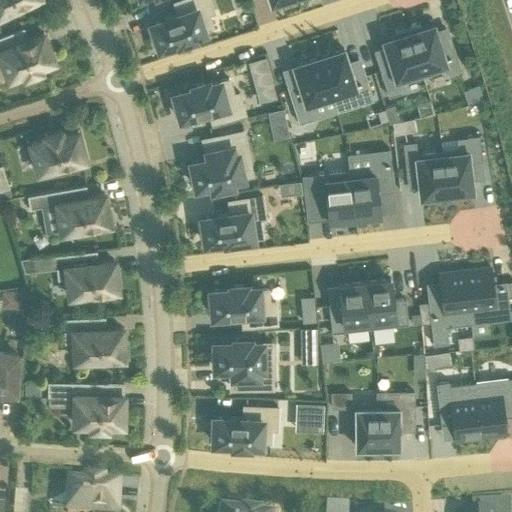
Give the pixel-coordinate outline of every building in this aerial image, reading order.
[(0,0),(0,14),(30,0),(0,0)] [(209,15),(215,13),(210,0),(181,0),(175,2),(179,15),(152,23),(153,27),(149,28),(154,45),(158,44),(159,47),(178,41),(179,44),(194,39),(193,36),(205,33),(204,30),(213,27),(209,15)] [(76,20),(56,28),(62,40),(82,31),(76,20)] [(420,25),(407,29),(422,77),(446,69),(449,78),(462,73),(453,46),(442,50),(433,24),(421,28),(420,25)] [(22,41),(18,29),(17,29),(0,36),(0,55),(9,78),(23,72),(25,76),(41,70),(39,66),(54,60),(43,32),(22,41)] [(391,66),(380,70),(388,97),(401,92),(399,84),(422,77),(407,29),(395,33),(396,36),(383,40),(385,46),(391,66)] [(343,49),(318,57),(331,98),(347,93),(351,107),(373,100),(364,71),(351,75),(347,61),(343,49)] [(265,57),(248,61),(251,75),(269,70),(265,57)] [(299,82),(287,86),(299,124),(312,119),(308,105),(331,98),(318,57),(293,65),(294,65),(299,82)] [(175,97),(171,98),(176,115),(179,114),(180,118),(195,114),(208,110),(209,114),(212,123),(245,114),(239,92),(233,94),(229,78),(208,84),(207,82),(192,86),(193,88),(174,94),(175,97)] [(272,84),(255,88),(258,102),(276,97),(272,84)] [(481,100),(483,100),(478,85),(463,90),(468,104),(481,100)] [(394,104),(384,107),(389,123),(399,120),(394,104)] [(381,122),(388,120),(385,108),(377,110),(381,122)] [(283,109),(268,112),(270,126),(286,123),(283,109)] [(405,132),(403,120),(392,123),(395,134),(405,132)] [(241,169),(250,167),(242,127),(203,135),(207,156),(190,160),(196,187),(215,183),(216,185),(232,182),(231,180),(243,177),(241,169)] [(30,143),(38,171),(64,165),(65,169),(86,163),(77,130),(30,143)] [(458,148),(441,150),(446,197),(460,195),(459,192),(472,190),(471,180),(469,163),(482,161),(479,135),(456,138),(458,148)] [(415,141),(403,142),(406,170),(417,169),(419,186),(420,196),(433,195),(434,198),(446,197),(441,150),(417,153),(415,141)] [(373,167),(348,169),(354,216),(380,213),(377,193),(394,191),(390,159),(372,161),(373,167)] [(0,191),(9,188),(2,165),(0,165),(0,191)] [(348,169),(323,172),(328,219),(354,216),(348,169)] [(106,194),(90,197),(87,185),(29,196),(31,210),(58,205),(63,232),(111,224),(106,194)] [(202,221),(198,222),(200,239),(204,239),(205,242),(225,239),(225,242),(263,237),(260,218),(265,217),(262,195),(228,200),(229,210),(230,213),(217,215),(201,218),(202,221)] [(25,273),(58,270),(59,279),(68,278),(70,296),(119,290),(115,261),(99,263),(98,250),(20,259),(25,273)] [(490,267),(464,270),(471,323),(488,321),(510,319),(508,298),(511,297),(511,282),(506,283),(506,281),(492,282),(490,267)] [(441,298),(427,300),(433,345),(448,343),(446,326),(470,323),(471,323),(464,270),(438,273),(439,280),(441,298)] [(390,278),(364,281),(370,328),(408,323),(405,299),(393,300),(390,278)] [(269,288),(262,288),(262,282),(250,283),(250,281),(226,283),(226,285),(206,287),(209,320),(240,318),(241,328),(278,325),(276,300),(270,300),(269,288)] [(341,302),(328,304),(331,332),(370,328),(364,281),(338,284),(341,302)] [(25,291),(1,294),(0,309),(0,310),(24,312),(25,291)] [(314,310),(302,311),(303,323),(315,322),(314,310)] [(420,315),(412,316),(413,325),(421,324),(420,315)] [(75,360),(124,358),(123,328),(107,329),(106,316),(64,318),(65,343),(75,342),(75,360)] [(272,341),(266,341),(266,338),(254,338),(254,336),(230,336),(230,339),(210,339),(210,372),(229,372),(229,390),(273,390),(272,341)] [(0,389),(15,391),(18,354),(0,352),(0,389)] [(434,353),(425,354),(426,366),(436,365),(434,353)] [(511,377),(474,382),(480,436),(506,432),(505,425),(504,420),(504,417),(511,415),(511,377)] [(108,395),(108,383),(48,381),(48,396),(75,396),(75,424),(91,425),(91,429),(108,429),(108,425),(124,425),(124,395),(108,395)] [(449,381),(436,383),(441,424),(452,423),(454,437),(454,439),(480,436),(474,382),(449,385),(449,381)] [(377,407),(377,447),(399,446),(398,430),(398,418),(413,418),(413,391),(377,392),(377,407)] [(331,392),(331,408),(350,408),(350,393),(331,392)] [(265,443),(272,443),(272,431),(278,431),(279,406),(242,404),(242,414),(210,413),(209,446),(229,447),(229,450),(252,451),(252,448),(264,449),(265,443)] [(297,404),(297,418),(323,419),(324,405),(297,404)] [(355,407),(356,447),(377,447),(377,407),(355,407)] [(103,486),(103,481),(86,480),(85,484),(70,483),(67,511),(116,511),(118,487),(103,486)] [(472,500),(456,501),(456,511),(511,511),(511,485),(472,486),(472,500)] [(25,511),(27,493),(14,492),(12,511),(25,511)]
